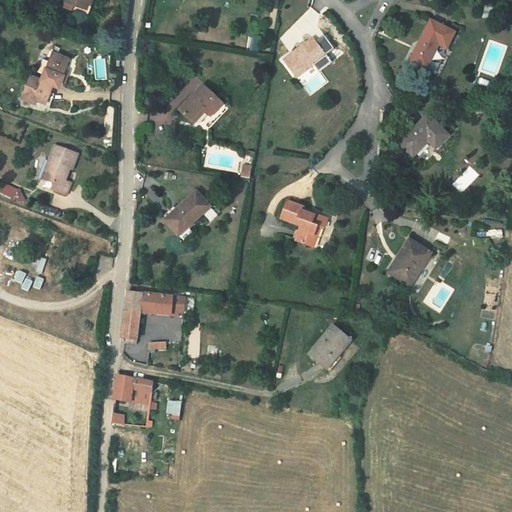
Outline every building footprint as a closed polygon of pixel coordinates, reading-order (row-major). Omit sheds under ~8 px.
[(84,9),(86,0),(78,0),(76,6),(84,9)] [(425,14),(406,56),(423,63),(435,38),(443,42),(450,26),(425,14)] [(322,50),(309,32),(278,54),(296,81),(305,74),(300,67),(322,50)] [(44,102),(48,91),(51,84),(60,80),(68,57),(49,50),(39,79),(28,74),(19,98),(31,102),(33,97),(44,102)] [(218,100),(197,82),(173,107),(187,120),(198,107),(206,115),(218,100)] [(446,133),(426,112),(425,113),(396,141),(409,155),(423,140),(432,149),(446,133)] [(40,162),(43,163),(36,181),(42,183),(40,190),(58,196),(63,183),(56,181),(61,169),(64,170),(70,154),(46,145),(40,162)] [(36,181),(43,163),(40,162),(33,180),(36,181)] [(203,205),(190,188),(156,218),(169,234),(203,205)] [(292,242),(309,247),(314,227),(319,228),(324,228),(327,217),(301,209),(302,203),(285,198),(279,216),(297,221),(292,242)] [(314,248),(319,228),(314,227),(309,247),(314,248)] [(432,246),(410,232),(398,249),(402,252),(391,268),(408,280),(432,246)] [(391,268),(402,252),(398,249),(386,265),(391,268)] [(167,291),(124,285),(118,332),(135,334),(140,305),(164,308),(167,291)] [(179,293),(169,292),(168,305),(173,306),(177,306),(179,293)] [(340,345),(349,335),(332,321),(307,349),(327,366),(343,348),(340,345)] [(147,400),(149,379),(115,373),(113,396),(128,398),(147,400)] [(146,410),(156,413),(158,401),(147,400),(146,410)] [(122,411),(112,410),(111,420),(121,421),(122,411)]
